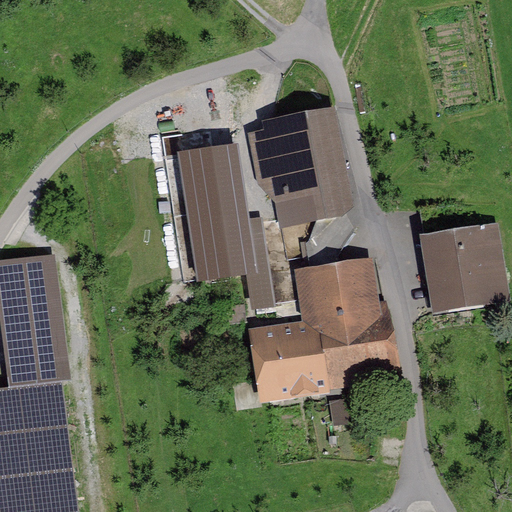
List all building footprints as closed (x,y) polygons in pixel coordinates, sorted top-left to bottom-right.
[(262,122),(263,130),(248,133),(258,184),(275,202),(280,228),(342,217),(355,205),(335,108),(262,122)] [(238,142),(177,151),(195,283),(245,276),(250,311),(274,307),(262,218),(249,220),(238,142)] [(503,302),(488,221),(409,235),(424,316),(503,302)] [(0,329),(7,388),(64,381),(72,381),(56,253),(0,259),(0,329)] [(381,301),(374,257),(292,269),(300,320),(247,327),(259,403),(330,393),(329,388),(399,378),(387,300),(381,301)] [(228,325),(247,322),(245,303),(226,305),(228,325)] [(79,511),(64,381),(7,388),(0,389),(0,511),(79,511)]
